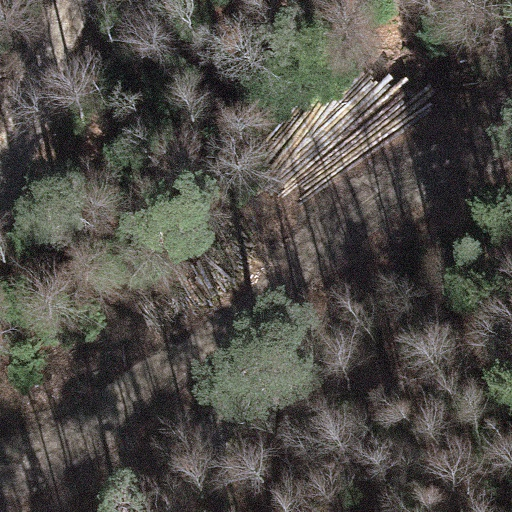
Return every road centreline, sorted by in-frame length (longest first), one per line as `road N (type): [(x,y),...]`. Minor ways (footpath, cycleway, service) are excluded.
road 1 (track): [(511,158),(428,185),(355,228),(75,438),(28,459),(0,461)]
road 2 (track): [(0,201),(53,50),(80,0)]
